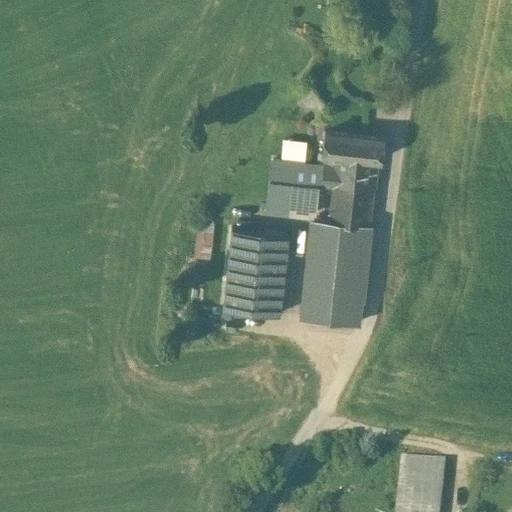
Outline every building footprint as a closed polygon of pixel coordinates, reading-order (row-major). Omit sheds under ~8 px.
[(387,135),(327,128),(324,153),(335,154),(334,166),(330,198),(328,220),(367,225),(375,159),(384,160),(387,135)] [(334,166),(269,158),(262,214),(287,217),(291,184),(324,188),(323,197),(330,198),(334,166)] [(213,252),(215,215),(198,214),(196,251),(213,252)] [(328,220),(314,218),(303,312),(356,319),(367,225),(328,220)] [(288,229),(231,223),(223,304),(280,310),(288,229)] [(438,511),(442,466),(403,461),(397,509),(425,511),(438,511)]
